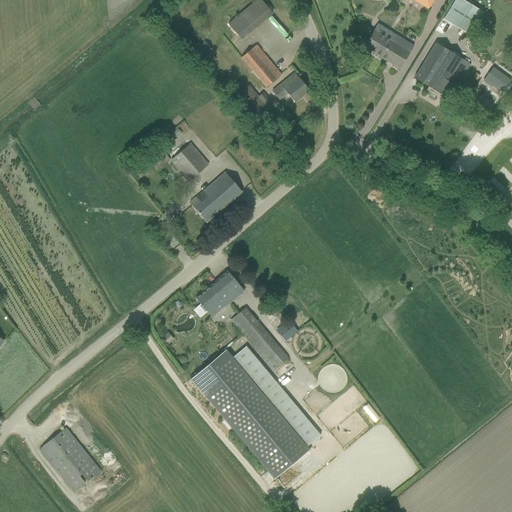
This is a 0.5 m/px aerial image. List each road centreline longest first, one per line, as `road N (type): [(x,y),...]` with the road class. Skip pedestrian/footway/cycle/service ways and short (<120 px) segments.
road 1 (unclassified): [(0,442),(20,414),(332,151)]
road 2 (unclassified): [(511,269),(467,222),(332,151)]
road 3 (unclassified): [(332,151),(324,68),(297,0)]
